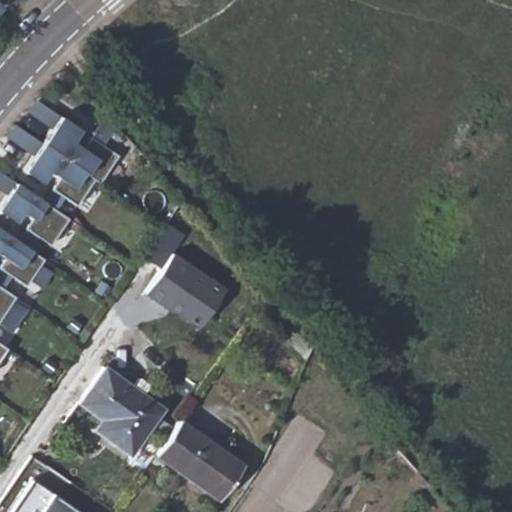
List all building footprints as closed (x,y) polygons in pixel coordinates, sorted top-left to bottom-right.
[(0,0),(0,12),(14,0),(0,0)] [(34,98),(23,110),(50,128),(59,115),(34,98)] [(50,128),(41,141),(93,176),(98,180),(127,137),(104,111),(81,145),(72,139),(79,128),(59,115),(50,128)] [(3,135),(32,154),(41,141),(13,122),(3,135)] [(32,154),(23,168),(42,180),(49,170),(58,177),(51,187),(74,203),(93,176),(41,141),(32,154)] [(0,170),(0,190),(5,194),(14,180),(0,170)] [(5,194),(0,200),(0,210),(14,220),(21,209),(30,216),(23,226),(36,234),(48,243),(67,216),(14,180),(5,194)] [(161,220),(139,254),(155,265),(178,232),(161,220)] [(23,226),(15,238),(27,247),(36,234),(23,226)] [(0,252),(4,255),(0,261),(0,267),(9,274),(24,284),(42,256),(27,247),(15,238),(0,228),(0,252)] [(171,251),(143,292),(194,328),(222,287),(171,251)] [(0,285),(1,286),(9,274),(0,267),(0,285)] [(0,313),(13,294),(1,286),(0,285),(0,313)] [(134,376),(128,385),(100,367),(76,405),(115,431),(109,441),(126,454),(159,406),(138,392),(144,383),(134,376)] [(175,417),(150,453),(212,499),(238,465),(175,417)] [(9,511),(30,511),(31,511),(78,511),(33,479),(9,511)]
